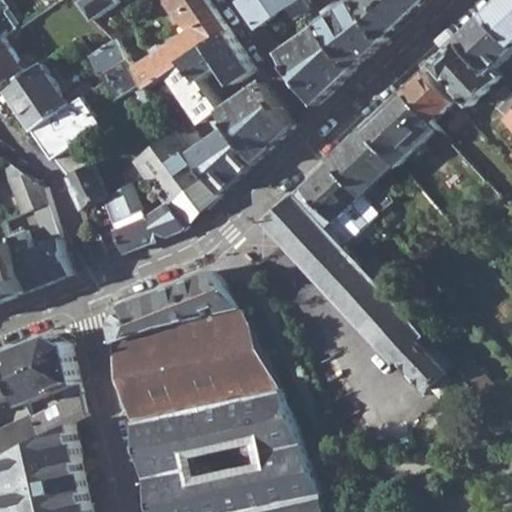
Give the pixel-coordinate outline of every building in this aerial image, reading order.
[(86,0),(100,16),(121,0),(86,0)] [(141,64),(119,35),(96,52),(113,77),(122,91),(147,75),(154,85),(164,78),(175,71),(193,58),(233,30),(213,0),(174,0),(182,12),(185,10),(196,27),(171,44),(169,41),(162,46),(164,49),(141,64)] [(248,0),(264,23),(282,11),(281,10),(287,5),(294,7),(300,17),(314,8),(309,0),(248,0)] [(356,69),(389,38),(364,0),(354,0),(346,5),(344,2),(338,6),(337,12),(323,21),(356,69)] [(364,0),(389,38),(430,0),(364,0)] [(511,0),(505,0),(491,13),(511,35),(511,0)] [(300,17),(304,23),(318,14),(314,8),(300,17)] [(498,68),(508,79),(511,75),(511,59),(510,57),(511,55),(511,35),(491,13),(477,26),(464,38),(495,71),(498,68)] [(119,35),(100,16),(92,23),(102,33),(98,37),(91,29),(82,35),(96,52),(119,35)] [(283,50),(320,103),(356,69),(323,21),(283,50)] [(206,78),(228,63),(247,49),(233,30),(193,58),(206,78)] [(0,39),(0,92),(10,85),(31,70),(6,35),(0,39)] [(436,64),(474,104),(498,82),(502,85),(508,79),(498,68),(495,71),(464,38),(436,64)] [(244,79),(260,68),(247,49),(228,63),(240,79),(244,79)] [(193,58),(175,71),(208,118),(216,112),(226,127),(209,139),(196,122),(195,124),(164,78),(154,85),(166,106),(180,131),(226,191),(262,157),(228,108),(206,78),(193,58)] [(10,85),(40,128),(77,103),(47,59),(31,70),(10,85)] [(406,92),(435,122),(457,101),(429,71),(406,92)] [(125,129),(166,106),(154,85),(147,75),(122,91),(113,77),(85,97),(95,111),(107,102),(125,129)] [(228,108),(262,157),(298,123),(268,81),(228,108)] [(403,165),(426,143),(441,129),(435,122),(406,92),(369,127),(400,163),(403,165)] [(511,97),(502,108),(511,119),(511,97)] [(366,195),(385,177),(400,163),(369,127),(334,160),(366,195)] [(482,173),(441,129),(426,143),(433,151),(442,143),(454,153),(465,169),(454,178),(464,188),(482,173)] [(226,191),(180,131),(140,159),(149,172),(113,194),(97,161),(70,174),(86,206),(87,209),(108,199),(121,229),(94,239),(99,264),(186,229),(226,191)] [(309,205),(330,229),(335,233),(347,246),(382,214),(377,208),(366,195),(334,160),(298,194),(309,205)] [(403,165),(400,163),(385,177),(392,185),(407,170),(403,165)] [(412,176),(431,198),(443,188),(424,166),(412,176)] [(14,178),(27,211),(39,206),(54,200),(49,184),(31,171),(14,178)] [(284,206),(295,219),(309,205),(298,194),(284,206)] [(39,206),(46,228),(50,241),(37,246),(31,228),(24,231),(23,227),(18,230),(19,233),(14,235),(16,241),(34,288),(76,272),(54,200),(39,206)] [(382,214),(383,215),(390,209),(384,202),(377,208),(382,214)] [(400,359),(429,391),(456,367),(347,246),(335,233),(330,229),(309,205),(295,219),(284,206),(267,222),(396,362),(400,359)] [(401,221),(390,209),(383,215),(394,227),(401,221)] [(0,302),(34,288),(16,241),(2,246),(0,241),(0,302)] [(116,324),(119,340),(243,304),(216,269),(125,306),(116,324)] [(119,340),(137,421),(284,387),(277,366),(257,321),(243,304),(119,340)] [(84,380),(75,341),(73,342),(57,334),(55,334),(11,352),(27,392),(46,436),(53,432),(76,421),(91,413),(85,385),(78,387),(80,392),(46,410),(41,398),(84,380)] [(0,403),(27,392),(11,352),(0,356),(0,403)] [(491,383),(471,361),(460,371),(466,378),(478,390),(491,383)] [(491,383),(478,390),(482,395),(493,386),(491,383)] [(486,400),(497,391),(493,386),(482,395),(486,400)] [(156,511),(250,511),(326,495),(284,387),(137,421),(156,511)] [(4,458),(15,511),(95,511),(76,421),(53,432),(46,436),(4,458)] [(332,511),(326,495),(250,511),(332,511)]
